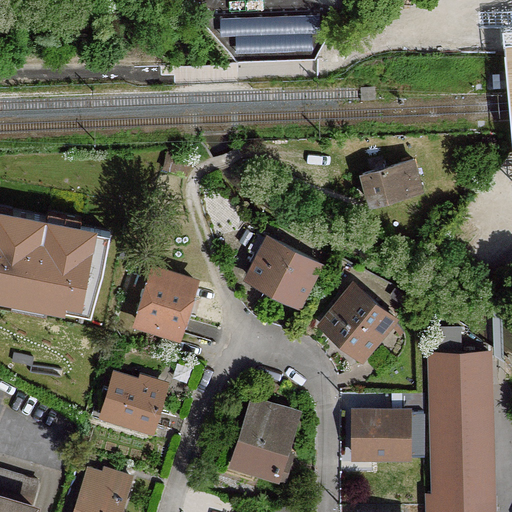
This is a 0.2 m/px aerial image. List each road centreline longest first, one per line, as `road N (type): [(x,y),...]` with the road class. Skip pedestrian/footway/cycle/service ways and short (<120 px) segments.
road 1 (residential): [(327,511),(323,383),(303,357),(264,346),(230,353),(213,371),(169,511)]
road 2 (track): [(326,166),(298,149),(252,149),(203,167),(191,182),(246,347)]
